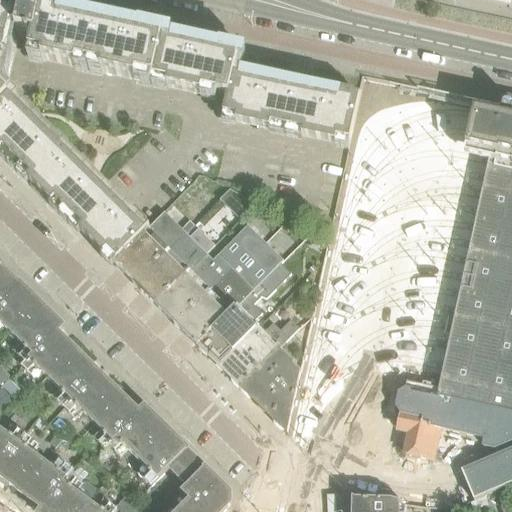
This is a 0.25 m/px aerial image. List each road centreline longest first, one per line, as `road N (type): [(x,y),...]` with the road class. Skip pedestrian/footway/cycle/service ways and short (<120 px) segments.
road 1 (residential): [(285,493),(0,205)]
road 2 (secondary): [(511,60),(346,24)]
